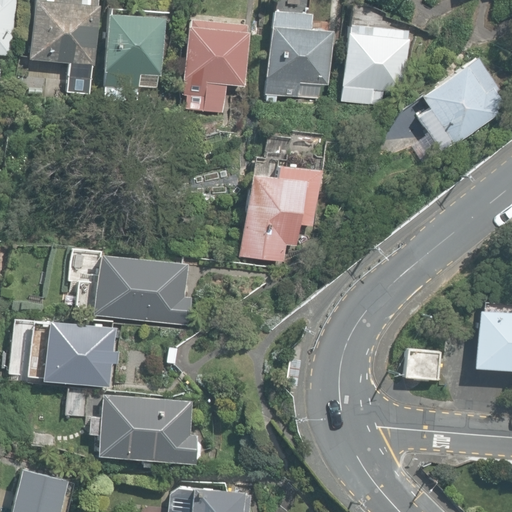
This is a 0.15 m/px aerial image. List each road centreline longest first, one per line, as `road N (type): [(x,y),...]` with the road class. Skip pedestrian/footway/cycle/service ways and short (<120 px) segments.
road 1 (tertiary): [(511,183),(360,317),(336,379),(340,423)]
road 2 (residential): [(511,439),(340,423)]
